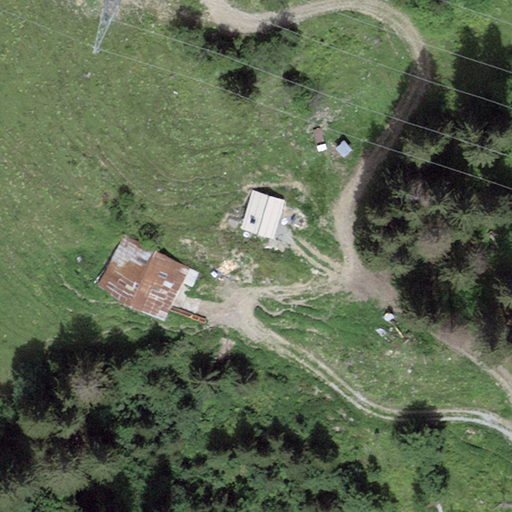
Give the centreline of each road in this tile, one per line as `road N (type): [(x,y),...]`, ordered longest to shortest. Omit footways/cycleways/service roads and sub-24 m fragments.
road 1 (track): [(511,393),(381,293),(362,266),(355,210),(418,88),(405,30),(352,5),(241,22),(212,0)]
road 2 (track): [(207,302),(323,363),(384,418),(490,418),(511,432)]
